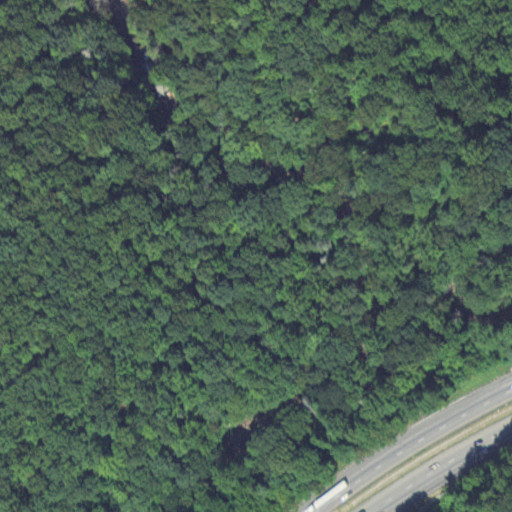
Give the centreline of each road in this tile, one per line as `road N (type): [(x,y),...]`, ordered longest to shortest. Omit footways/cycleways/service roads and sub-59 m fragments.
road 1 (motorway): [(511,392),(441,429),(320,511)]
road 2 (motorway): [(389,511),(465,454),(511,433)]
